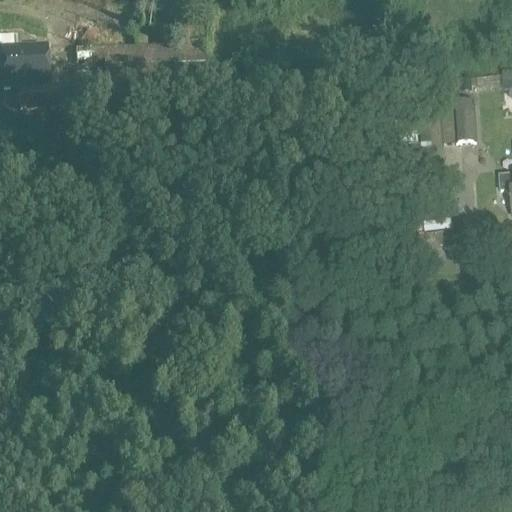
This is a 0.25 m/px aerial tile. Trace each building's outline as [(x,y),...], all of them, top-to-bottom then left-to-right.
[(0,38),(0,62),(1,90),(49,87),(47,47),(15,49),(14,38),(0,38)] [(175,81),(175,75),(207,73),(206,52),(174,53),(174,47),(76,52),(78,100),(138,96),(137,82),(175,81)] [(511,73),(502,74),(503,93),(511,92),(511,73)] [(64,111),(63,91),(20,93),(21,113),(64,111)] [(477,147),(474,105),(454,106),(454,107),(441,108),(441,119),(431,120),(431,127),(430,127),(432,148),(427,148),(428,164),(444,163),(443,148),(456,147),(456,149),(477,147)] [(511,205),(511,177),(500,178),(500,193),(506,193),(511,198),(511,205)]
